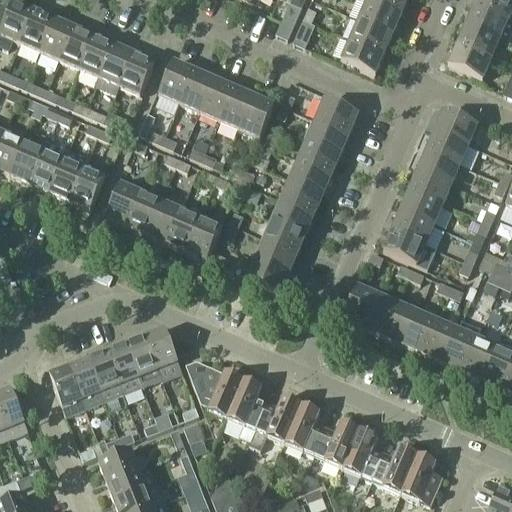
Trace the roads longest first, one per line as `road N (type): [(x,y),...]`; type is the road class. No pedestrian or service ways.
road 1 (residential): [(297,376),(403,108)]
road 2 (residential): [(184,12),(403,108)]
road 3 (residential): [(297,376),(477,450)]
road 4 (residential): [(124,301),(297,376)]
road 5 (residential): [(78,511),(20,369)]
road 6 (residential): [(124,301),(0,245)]
road 7 (residential): [(20,369),(32,336),(124,301)]
